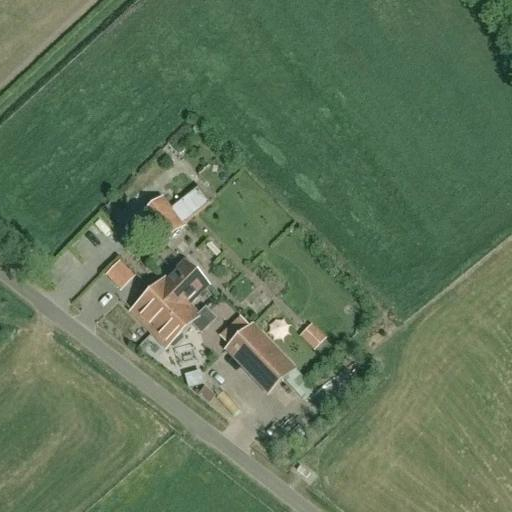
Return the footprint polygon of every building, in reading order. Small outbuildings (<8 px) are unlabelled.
[(178,173),(193,175),(194,164),(179,162),(178,173)] [(190,195),(170,211),(162,200),(143,215),(164,244),(184,229),(204,213),(190,195)] [(122,260),(107,276),(125,294),(140,278),(122,260)] [(186,303),(190,306),(208,288),(196,276),(197,273),(191,266),(187,266),(184,263),(165,282),(152,294),(172,316),(186,303)] [(55,304),(60,296),(42,284),(37,292),(55,304)] [(152,294),(133,313),(166,348),(168,346),(173,348),(183,339),(182,333),(192,323),(200,333),(211,324),(201,314),(199,316),(190,306),(186,303),(172,316),(152,294)] [(303,337),(318,353),(330,341),(315,326),(303,337)] [(294,370),(252,327),(232,347),(274,389),(294,370)] [(304,465),(298,473),(312,484),(318,476),(304,465)]
